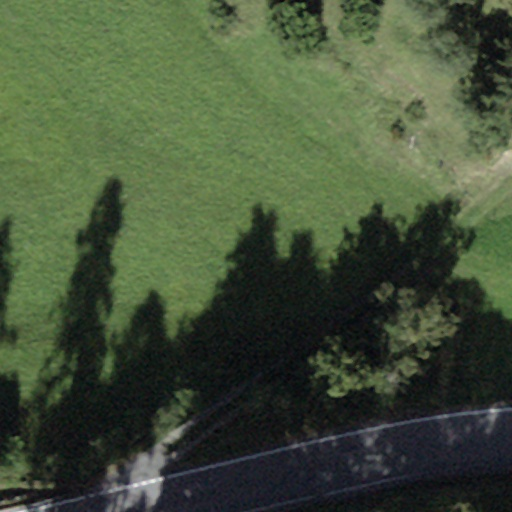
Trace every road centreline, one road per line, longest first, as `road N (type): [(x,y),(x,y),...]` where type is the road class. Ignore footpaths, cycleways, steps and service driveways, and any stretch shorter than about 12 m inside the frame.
road 1 (track): [(511,181),(179,434),(109,511)]
road 2 (tertiary): [(511,429),(116,511)]
